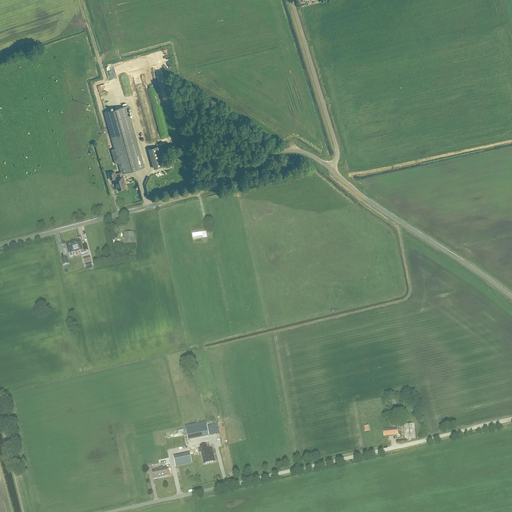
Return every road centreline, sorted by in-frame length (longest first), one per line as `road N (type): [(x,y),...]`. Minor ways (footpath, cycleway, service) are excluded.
road 1 (unclassified): [(0,246),(188,196),(276,153),(304,152),(330,168)]
road 2 (track): [(511,419),(243,481)]
road 3 (unclassified): [(511,298),(330,168)]
road 4 (unclassified): [(330,168),(337,149),(291,0)]
road 5 (unclassified): [(243,481),(110,511)]
